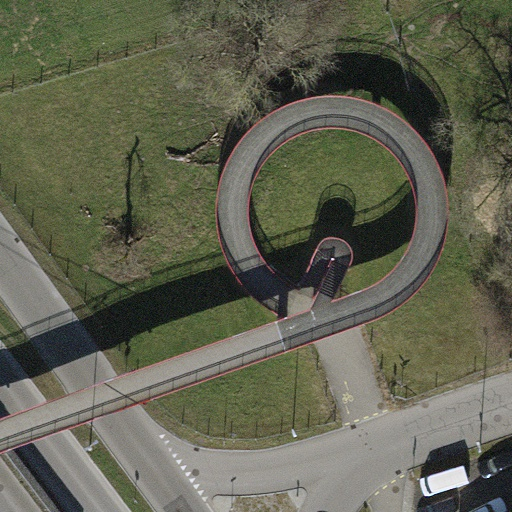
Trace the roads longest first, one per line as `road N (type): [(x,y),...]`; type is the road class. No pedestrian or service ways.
road 1 (secondary): [(160,473),(0,256)]
road 2 (residential): [(377,450),(267,472),(160,473)]
road 3 (secondary): [(0,384),(96,511)]
road 4 (residential): [(377,450),(511,401)]
